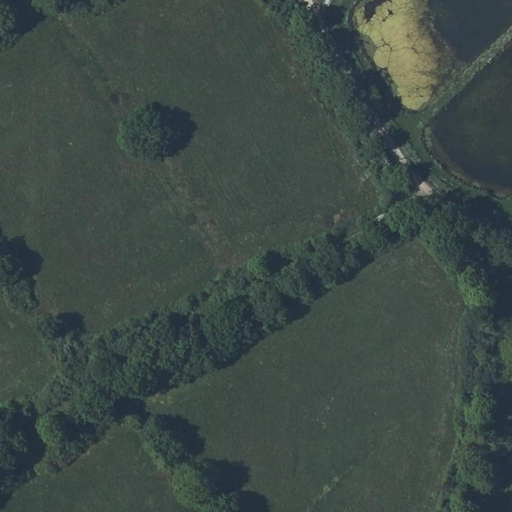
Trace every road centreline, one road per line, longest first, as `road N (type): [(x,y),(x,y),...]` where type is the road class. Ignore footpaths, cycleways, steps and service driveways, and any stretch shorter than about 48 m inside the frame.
road 1 (track): [(424,187),(0,444)]
road 2 (track): [(307,0),(390,145),(424,187)]
